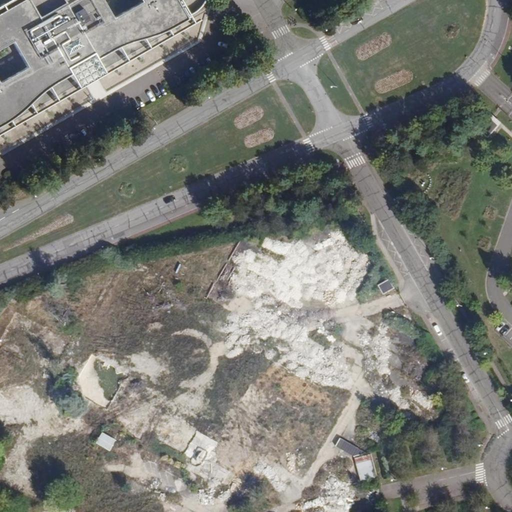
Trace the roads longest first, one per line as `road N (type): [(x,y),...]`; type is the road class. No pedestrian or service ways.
road 1 (tertiary): [(0,272),(337,136)]
road 2 (residential): [(511,437),(337,136)]
road 3 (tertiary): [(296,60),(19,217)]
road 4 (tertiary): [(337,136),(469,68),(491,31),(497,0)]
road 5 (unknown): [(137,33),(0,107)]
road 6 (tertiary): [(404,0),(296,60)]
